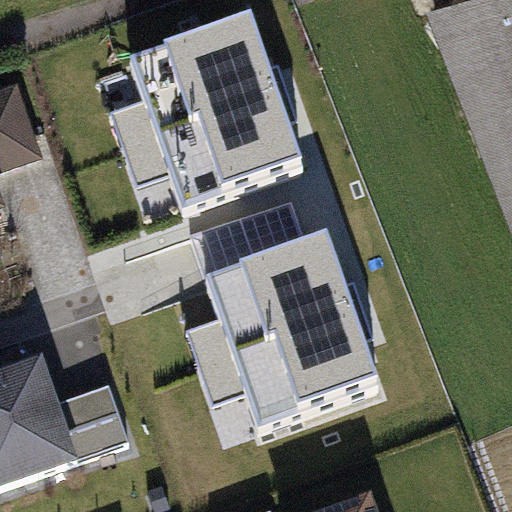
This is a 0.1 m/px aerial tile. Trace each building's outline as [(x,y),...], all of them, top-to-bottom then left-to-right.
[(511,230),(511,0),(451,0),(405,20),(498,237),(511,230)] [(258,22),(136,64),(188,215),(310,173),(258,22)] [(0,168),(0,238),(22,231),(0,168)] [(331,246),(209,287),(261,438),(383,396),(331,246)] [(0,511),(10,511),(105,484),(69,366),(0,387),(0,511)]
